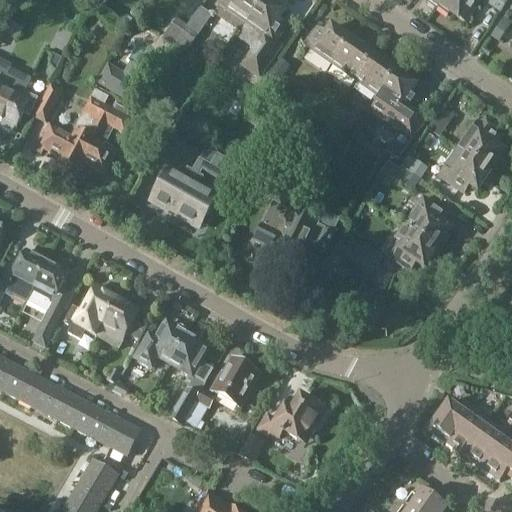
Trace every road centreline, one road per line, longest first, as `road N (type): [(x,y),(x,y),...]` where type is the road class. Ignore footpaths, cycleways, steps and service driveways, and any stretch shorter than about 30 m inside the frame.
road 1 (residential): [(411,386),(313,361),(0,184)]
road 2 (residential): [(0,341),(158,429),(158,449),(120,511)]
road 3 (residential): [(511,104),(371,0)]
road 4 (residential): [(422,359),(511,226)]
road 5 (residential): [(487,511),(389,441)]
